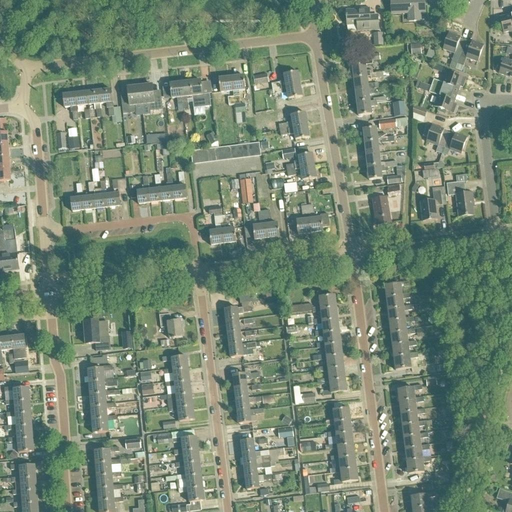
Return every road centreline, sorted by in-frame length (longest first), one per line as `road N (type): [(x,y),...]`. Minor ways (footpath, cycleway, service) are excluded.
road 1 (residential): [(27,68),(313,37)]
road 2 (residential): [(383,511),(351,256)]
road 3 (residential): [(227,511),(198,276)]
road 4 (residential): [(351,256),(313,37)]
road 5 (residential): [(198,276),(191,219),(45,234)]
road 6 (residential): [(69,511),(51,315)]
road 7 (residential): [(495,238),(480,102),(511,102)]
road 8 (tertiary): [(198,276),(351,256)]
road 9 (tertiary): [(51,294),(198,276)]
road 10 (tertiary): [(351,256),(495,238)]
road 11 (residential): [(45,234),(36,129),(22,108)]
